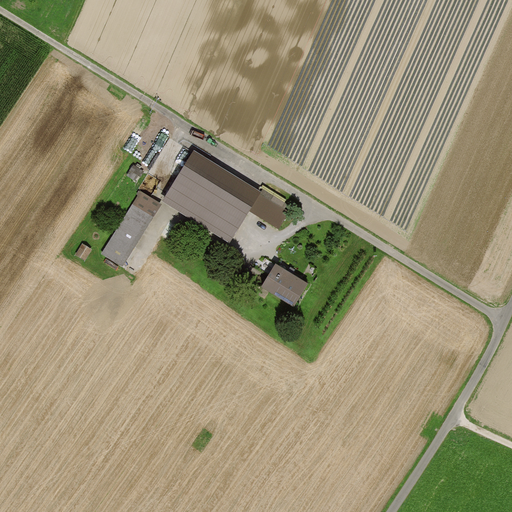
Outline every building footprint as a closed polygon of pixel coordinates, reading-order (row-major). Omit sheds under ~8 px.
[(261,193),(194,151),(163,202),(230,243),(249,212),(261,193)] [(263,189),(261,193),(249,212),(279,230),(293,208),(263,189)] [(162,205),(141,191),(140,192),(139,191),(137,194),(138,195),(101,254),(122,268),(162,205)] [(92,250),(83,244),(76,255),(85,261),(92,250)] [(309,285),(276,265),(261,288),(294,308),(309,285)]
